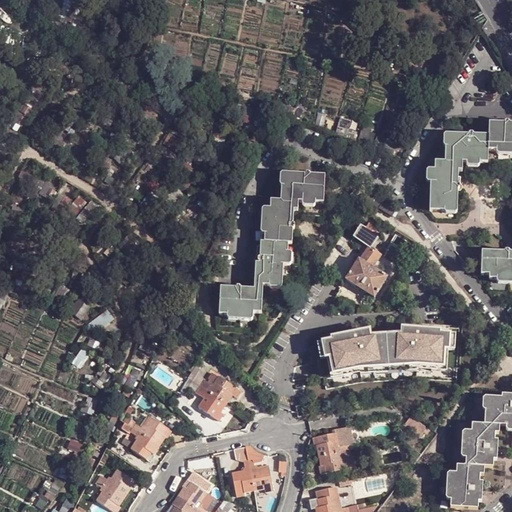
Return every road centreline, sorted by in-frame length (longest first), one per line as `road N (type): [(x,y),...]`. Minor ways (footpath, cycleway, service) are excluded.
road 1 (primary): [(192,0),(0,475)]
road 2 (residential): [(287,511),(299,470),(296,430),(177,453),(142,511)]
